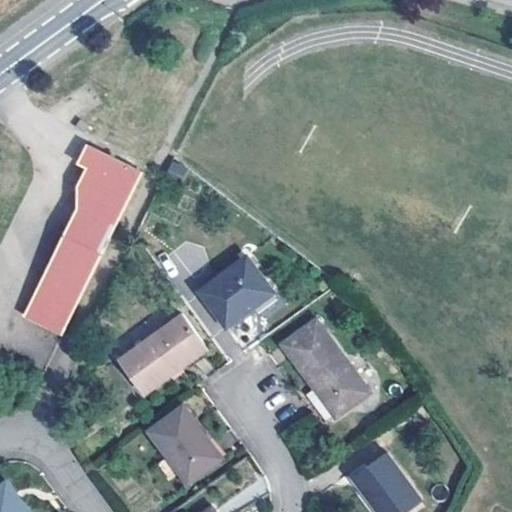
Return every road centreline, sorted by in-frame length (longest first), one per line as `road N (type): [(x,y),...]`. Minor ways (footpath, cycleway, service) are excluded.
road 1 (residential): [(95,511),(49,450),(25,436),(0,441)]
road 2 (residential): [(291,511),(294,497),(250,391)]
road 3 (tertiary): [(0,72),(101,0)]
